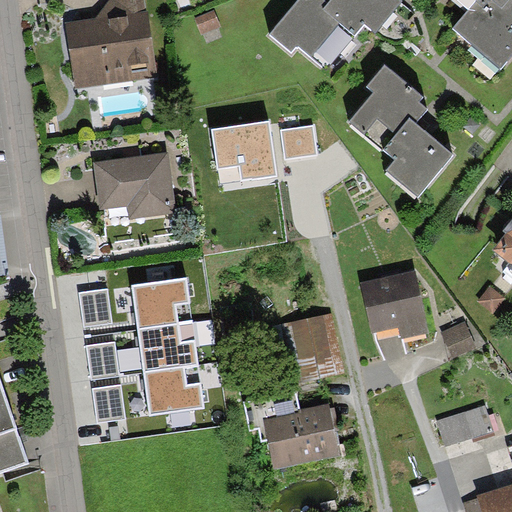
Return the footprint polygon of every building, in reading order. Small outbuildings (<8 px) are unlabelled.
[(112,0),(96,21),(68,25),(77,89),(156,78),(147,14),(133,16),(112,0)] [(112,0),(133,16),(147,14),(145,0),(112,0)] [(336,0),(333,5),(329,9),(317,0),(311,0),(308,5),(303,1),(273,39),(294,56),(299,49),(313,61),(317,55),(332,67),(365,27),(378,37),(403,5),(411,12),(420,0),(336,0)] [(511,0),(454,0),(470,13),(455,32),(500,70),(511,56),(511,0)] [(213,11),(195,19),(202,34),(220,27),(213,11)] [(426,98),(390,67),(372,88),(376,92),(350,123),(395,162),(388,171),(418,196),(452,156),(417,126),(430,111),(421,103),(426,98)] [(257,124),(214,131),(220,170),(239,167),(241,180),(280,174),(272,122),(257,124)] [(315,126),(282,130),(286,158),(318,154),(315,126)] [(138,160),(94,164),(99,211),(127,208),(128,219),(173,214),(167,157),(138,160)] [(511,231),(493,255),(511,269),(511,231)] [(388,279),(362,284),(372,336),(397,331),(399,340),(427,335),(415,274),(388,279)] [(139,330),(192,323),(186,282),(134,289),(138,319),(139,330)] [(490,286),(478,301),(494,314),(506,299),(490,286)] [(109,289),(80,293),(84,327),(113,324),(109,289)] [(289,343),(297,382),(345,372),(334,314),(274,326),(278,345),(289,343)] [(145,373),(198,366),(192,323),(139,330),(140,339),(145,373)] [(464,325),(442,335),(453,359),(475,349),(464,325)] [(116,341),(88,345),(92,380),(121,376),(116,341)] [(198,366),(145,373),(147,382),(151,416),(204,408),(198,366)] [(122,384),(93,387),(97,422),(126,419),(122,384)] [(0,387),(0,475),(28,465),(0,387)] [(332,407),(264,419),(273,470),(341,458),(335,425),(332,407)] [(484,407),(437,423),(446,448),(493,432),(484,407)] [(511,489),(466,504),(468,511),(511,511),(511,447),(508,448),(511,463),(511,489)]
